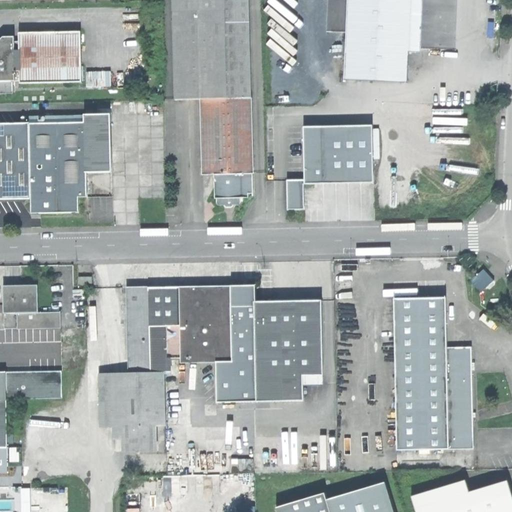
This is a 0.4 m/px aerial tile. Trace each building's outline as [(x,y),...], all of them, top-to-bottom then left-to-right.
[(176,0),(177,98),(203,98),(252,98),(252,0),(176,0)] [(346,0),(344,79),(407,81),(409,0),(346,0)] [(18,39),(19,81),(80,80),(79,29),(18,30),(18,39)] [(0,81),(19,81),(18,39),(2,40),(0,41),(0,81)] [(88,86),(113,86),(112,70),(88,70),(88,86)] [(241,172),(253,172),(252,98),(203,98),(203,172),(214,172),(241,172)] [(28,118),(28,122),(29,197),(30,203),(39,210),(56,210),(71,210),(79,202),(79,194),(78,112),(36,113),(36,118),(28,118)] [(112,112),(78,112),(79,194),(88,194),(87,170),(113,169),(112,112)] [(0,197),(29,197),(28,122),(0,122),(0,197)] [(371,124),(301,125),(302,178),(302,183),(372,181),(371,124)] [(242,204),(241,172),(214,172),(215,205),(228,205),(242,204)] [(303,208),(302,183),(302,178),(284,179),(285,208),(303,208)] [(486,268),(473,281),(483,291),(496,278),(486,268)] [(254,285),(179,287),(180,359),(180,363),(216,362),(255,362),(254,300),(254,285)] [(3,312),(37,312),(37,286),(19,286),(2,286),(3,303),(3,312)] [(127,288),(128,376),(164,375),(164,360),(180,359),(179,287),(127,288)] [(395,449),(446,448),(445,345),(444,295),(415,296),(392,296),(395,449)] [(283,300),(254,300),(255,362),(256,402),(305,401),(305,375),(325,375),(324,299),(283,300)] [(60,312),(37,312),(3,312),(3,329),(60,329),(60,312)] [(470,345),(445,345),(446,448),(472,448),(470,345)] [(256,402),(255,362),(216,362),(216,403),(256,402)] [(61,371),(5,372),(6,399),(61,398),(61,371)] [(114,376),(98,376),(99,426),(112,426),(129,425),(149,425),(177,424),(177,400),(176,375),(164,375),(128,376),(114,376)] [(190,400),(177,400),(177,424),(190,424),(190,400)] [(112,439),(129,439),(129,425),(112,426),(112,439)] [(150,451),(149,425),(129,425),(129,439),(129,452),(150,451)] [(414,511),(474,511),(511,500),(511,493),(510,494),(505,480),(467,492),(463,480),(410,497),(414,511)] [(329,511),(392,511),(384,483),(326,500),(329,511)] [(329,511),(326,500),(324,492),(275,506),(276,511),(329,511)] [(511,511),(511,500),(474,511),(511,511)]
